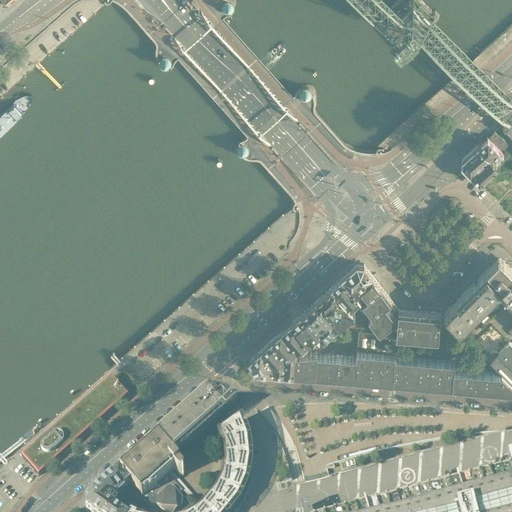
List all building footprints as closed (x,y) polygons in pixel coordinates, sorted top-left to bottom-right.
[(230,2),(230,1),(229,1),(228,1),(227,1),(226,1),(225,2),(224,2),(223,3),(223,4),(223,5),(223,6),(223,7),(223,8),(224,9),(224,10),(225,10),(226,11),(227,11),(228,11),(229,11),(230,10),(231,10),(231,9),(232,8),(233,8),(233,7),(233,6),(233,5),(232,4),(232,3),(231,2),(230,2)] [(166,57),(165,57),(164,57),(163,57),(162,57),(162,58),(161,59),(160,60),(160,61),(160,62),(160,63),(160,64),(161,64),(161,65),(162,66),(163,66),(164,67),(165,67),(166,67),(167,67),(168,66),(169,66),(169,65),(170,64),(170,63),(170,62),(170,61),(170,60),(169,59),(169,58),(168,58),(167,57),(166,57)] [(304,98),(305,99),(306,98),(307,98),(308,98),(309,97),(309,96),(310,95),(310,94),(310,93),(310,92),(310,91),(309,91),(309,90),(308,89),(307,89),(306,88),(305,88),(304,88),(303,89),(302,89),(302,90),(301,91),(300,92),(300,93),(300,94),(300,95),(301,96),(302,97),(302,98),(303,98),(304,98)] [(511,134),(511,114),(510,112),(505,118),(507,120),(502,126),(511,134)] [(502,151),(508,145),(494,131),(489,137),(502,151)] [(487,136),(478,145),(489,156),(493,152),(498,157),(499,157),(503,153),(487,136)] [(248,151),(248,150),(248,149),(248,148),(247,147),(247,146),(246,145),(245,145),(244,144),(243,144),(242,144),(241,144),(240,145),(239,145),(239,146),(238,147),(238,148),(237,149),(237,150),(238,151),(238,152),(239,152),(239,153),(240,154),(241,154),(242,154),(243,154),(244,154),(245,154),(246,153),(247,153),(247,152),(248,151)] [(462,158),(462,164),(470,172),(489,156),(478,145),(462,158)] [(493,152),(489,156),(470,172),(480,181),(499,165),(495,161),(498,157),(493,152)] [(511,268),(500,256),(478,277),(477,276),(473,281),(475,284),(473,287),(471,285),(456,299),(455,298),(450,303),(451,304),(444,311),(462,329),(489,303),(487,301),(500,289),(511,301),(511,268)] [(357,263),(342,276),(357,293),(360,291),(361,290),(359,287),(373,275),(364,263),(357,263)] [(382,286),(373,275),(359,287),(361,290),(360,291),(365,299),(382,286)] [(363,301),(357,293),(342,276),(333,285),(353,308),(360,304),(363,301)] [(353,308),(333,285),(317,298),(340,325),(348,318),(356,311),(353,308)] [(440,312),(431,311),(398,308),(382,286),(365,299),(363,301),(360,304),(363,308),(371,318),(383,333),(396,334),(438,337),(440,312)] [(317,298),(302,312),(319,332),(325,338),(340,325),(317,298)] [(363,308),(360,304),(353,308),(356,311),(357,313),(363,308)] [(356,311),(348,318),(353,323),(360,317),(357,313),(356,311)] [(292,321),(310,341),(314,347),(320,345),(313,337),(319,332),(302,312),(292,321)] [(292,321),(281,330),(298,349),(310,341),(292,321)] [(281,330),(261,348),(273,362),(272,371),(294,373),(295,355),(298,355),(298,349),(281,330)] [(407,357),(407,352),(395,351),(396,334),(383,333),(359,331),(357,357),(355,378),(404,382),(406,357),(407,357)] [(490,352),(486,356),(502,372),(511,382),(511,344),(509,341),(498,352),(496,351),(494,350),(492,351),(490,352)] [(255,370),(272,371),(273,362),(261,348),(251,357),(251,359),(255,370)] [(319,351),(298,355),(295,355),(294,373),(317,375),(318,354),(319,351)] [(355,378),(357,357),(318,354),(317,375),(355,378)] [(407,357),(406,357),(404,382),(421,383),(423,358),(407,357)] [(440,385),(442,360),(423,358),(421,383),(440,385)] [(453,386),(454,369),(455,361),(442,360),(440,385),(453,386)] [(470,370),(454,369),(453,386),(469,387),(470,370)] [(511,382),(502,372),(470,370),(469,387),(511,390),(511,382)] [(111,394),(103,386),(22,458),(38,477),(120,404),(113,396),(115,394),(113,391),(111,394)] [(175,456),(215,420),(218,424),(226,418),(237,408),(233,404),(228,408),(223,402),(223,401),(223,400),(223,399),(222,399),(221,398),(220,399),(214,392),(159,440),(174,457),(183,468),(181,470),(182,471),(185,468),(175,456)] [(233,511),(240,498),(243,500),(247,479),(251,479),(248,458),(253,458),(245,438),(249,436),(239,424),(239,423),(222,436),(227,443),(224,444),(230,459),(227,459),(229,475),(226,474),(223,489),(220,488),(214,503),(212,501),(207,506),(208,506),(203,511),(201,511),(200,511),(198,511),(233,511)] [(182,493),(168,477),(174,471),(179,477),(183,477),(184,473),(182,471),(181,470),(183,468),(174,457),(159,440),(158,439),(119,473),(140,497),(142,499),(152,491),(157,497),(157,507),(160,511),(178,511),(182,509),(182,499),(179,495),(182,493)] [(511,511),(511,455),(507,457),(511,470),(459,484),(459,480),(457,481),(458,484),(367,508),(366,505),(364,505),(365,509),(352,511),(310,511),(310,508),(305,510),(301,511),(511,511)] [(127,509),(140,497),(119,473),(86,503),(86,511),(124,511),(122,510),(125,507),(127,509)]
